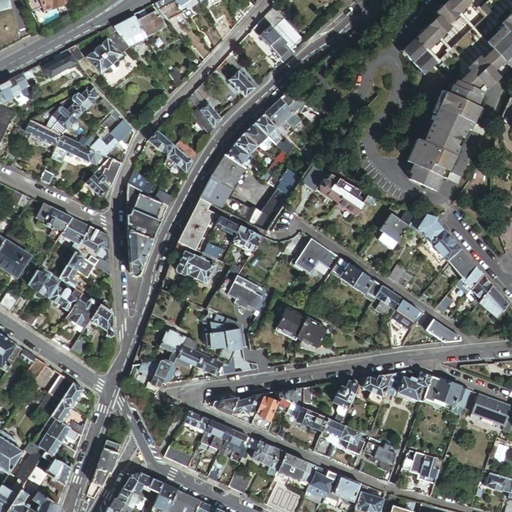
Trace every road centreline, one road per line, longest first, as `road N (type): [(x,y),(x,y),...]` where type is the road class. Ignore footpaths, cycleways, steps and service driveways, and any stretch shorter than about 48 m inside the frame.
road 1 (residential): [(419,358),(172,398),(388,489),(469,511)]
road 2 (tertiary): [(125,344),(170,220),(208,149),(369,0)]
road 3 (residential): [(113,227),(118,189),(141,136),(269,0)]
road 4 (residential): [(251,511),(155,468),(139,435)]
road 5 (residential): [(108,392),(0,321)]
road 6 (tertiary): [(70,511),(108,392)]
road 7 (residential): [(113,227),(0,174)]
